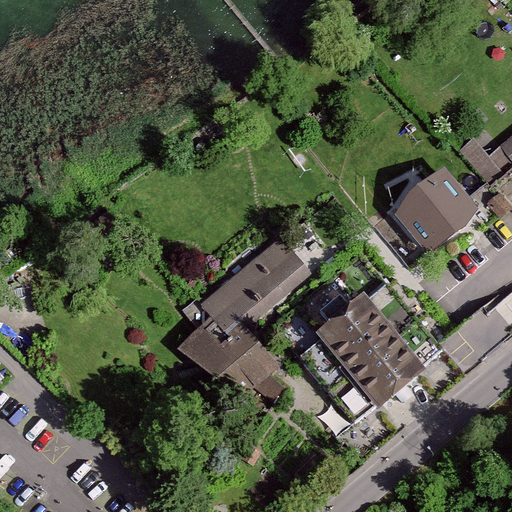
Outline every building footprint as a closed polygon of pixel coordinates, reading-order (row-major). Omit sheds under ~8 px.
[(323,0),(329,8),(339,1),(338,0),(323,0)] [(511,136),(486,157),(473,140),(458,152),(483,183),(511,160),(511,136)] [(397,219),(427,258),(464,230),(473,210),(443,172),(409,199),(397,219)] [(248,402),(281,370),(250,332),(311,281),(278,243),(200,307),(210,319),(178,354),(248,402)] [(334,333),(298,363),(351,426),(371,410),(380,420),(433,377),(410,350),(427,336),(387,288),(353,316),(342,302),(322,318),(334,333)]
